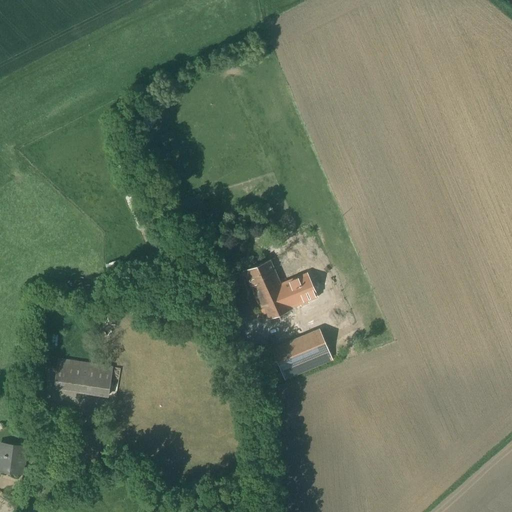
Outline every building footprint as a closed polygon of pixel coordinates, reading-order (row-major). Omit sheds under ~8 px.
[(268,262),(242,273),(262,321),(318,297),(307,272),(278,285),(268,262)] [(323,266),(312,271),(321,293),(333,288),(323,266)] [(249,354),(233,323),(221,329),(237,360),(249,354)] [(320,330),(272,350),(276,360),(285,379),(332,359),(320,330)] [(276,360),(272,350),(266,353),(270,362),(276,360)] [(112,367),(58,359),(54,388),(108,396),(112,367)] [(37,405),(30,404),(28,419),(36,420),(37,405)] [(100,436),(72,432),(67,465),(95,469),(100,436)] [(23,449),(0,445),(0,475),(19,478),(23,449)]
